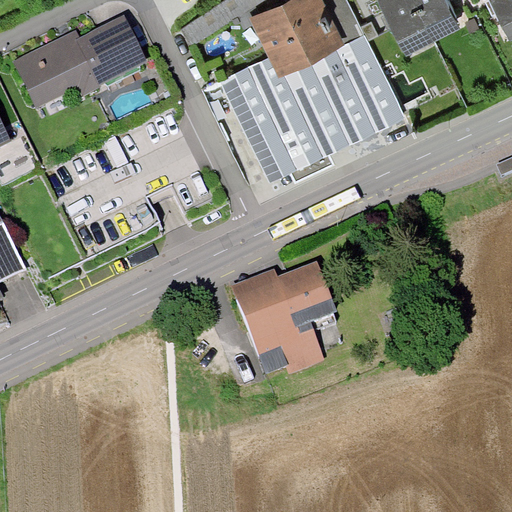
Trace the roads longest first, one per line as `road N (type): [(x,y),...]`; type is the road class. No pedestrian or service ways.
road 1 (secondary): [(256,234),(0,359)]
road 2 (secondary): [(511,114),(256,234)]
road 3 (residential): [(140,0),(256,234)]
